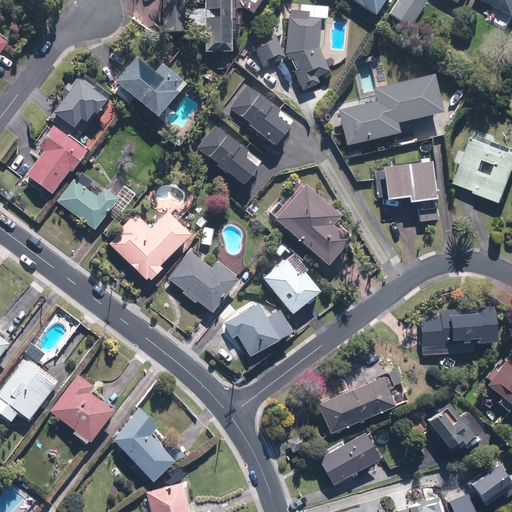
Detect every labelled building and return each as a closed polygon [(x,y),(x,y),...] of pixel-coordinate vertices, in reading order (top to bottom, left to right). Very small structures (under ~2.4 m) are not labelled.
[(200,0),(200,12),(180,11),(180,7),(173,6),(173,0),(165,0),(165,7),(160,6),(159,35),(180,35),(180,28),(200,29),(199,54),(226,55),(227,26),(232,26),(232,0),(200,0)] [(381,0),(342,0),(369,18),(381,0)] [(426,1),(424,0),(395,0),(387,15),(410,29),(426,1)] [(511,0),(480,0),(511,17),(511,0)] [(284,20),(283,54),(285,61),(289,60),(294,71),(291,72),(299,92),(316,85),(314,79),(326,74),(315,55),(316,21),(284,20)] [(283,58),(272,35),(250,46),(261,69),(283,58)] [(152,120),(154,117),(163,125),(173,114),(163,106),(181,87),(157,66),(149,75),(131,60),(110,84),(152,120)] [(48,114),(69,131),(76,122),(80,126),(88,115),(90,117),(108,95),(81,73),(48,114)] [(341,147),(395,135),(393,126),(438,116),(430,78),(369,91),(372,102),(334,110),(341,147)] [(462,89),(455,85),(445,103),(451,107),(462,89)] [(237,118),(235,120),(270,148),(290,122),(245,86),(226,109),(237,118)] [(114,115),(105,106),(95,118),(104,126),(114,115)] [(203,161),(238,188),(256,165),(243,154),(245,152),(236,144),(235,146),(223,137),(225,136),(213,126),(194,150),(205,158),(203,161)] [(48,128),(29,153),(36,158),(21,178),(47,197),(65,173),(66,174),(82,153),(48,128)] [(475,130),(471,140),(466,153),(460,151),(455,163),(461,165),(453,185),(474,193),(474,195),(500,205),(511,174),(511,152),(511,149),(493,142),(495,137),(475,130)] [(414,161),(415,166),(372,171),(375,199),(381,198),(382,203),(403,200),(404,206),(415,205),(417,222),(433,220),(436,220),(433,190),(430,190),(427,165),(424,165),(423,160),(414,161)] [(114,202),(99,190),(94,196),(89,192),(87,194),(70,181),(54,202),(91,231),(114,202)] [(305,185),(302,188),(299,186),(294,182),(267,213),(272,217),(268,221),(322,268),(348,238),(334,226),(338,221),(309,195),(312,192),(305,185)] [(114,237),(105,246),(142,282),(144,280),(147,282),(158,270),(155,268),(186,236),(162,213),(146,229),(132,215),(113,235),(114,237)] [(210,247),(211,228),(199,227),(198,246),(210,247)] [(286,244),(280,250),(289,259),(296,253),(286,244)] [(165,278),(181,291),(178,294),(192,305),(194,302),(208,314),(235,283),(231,280),(234,276),(216,261),(213,265),(212,263),(208,268),(203,264),(204,263),(200,260),(204,254),(193,245),(165,278)] [(316,293),(300,273),(297,276),(284,260),(258,280),(287,316),(316,293)] [(221,323),(229,339),(234,337),(245,358),(288,334),(275,310),(263,317),(256,304),(221,323)] [(417,316),(418,354),(472,352),(472,343),(492,342),(491,307),(477,308),(477,314),(456,315),(456,310),(436,311),(436,315),(417,316)] [(0,351),(2,349),(6,351),(13,342),(9,339),(0,332),(0,351)] [(30,344),(23,352),(35,363),(42,354),(30,344)] [(368,352),(338,365),(348,388),(312,404),(325,433),(403,398),(390,370),(385,372),(378,355),(368,352)] [(511,357),(507,354),(481,386),(496,398),(492,402),(504,412),(507,407),(511,411),(511,357)] [(0,388),(0,416),(8,423),(15,414),(25,422),(55,383),(23,358),(0,388)] [(82,445),(84,443),(86,444),(110,414),(85,393),(89,388),(75,377),(46,412),(71,432),(69,434),(82,445)] [(416,414),(441,448),(446,445),(451,453),(471,438),(469,436),(478,430),(463,411),(455,417),(440,396),(416,414)] [(147,483),(169,464),(146,437),(153,427),(136,408),(109,440),(147,483)] [(283,442),(289,453),(306,444),(300,433),(283,442)] [(318,453),(320,456),(314,460),(329,485),(375,458),(360,433),(341,443),(340,440),(318,453)] [(511,481),(511,480),(506,474),(502,477),(498,472),(502,469),(495,460),(464,485),(480,505),(496,492),(501,498),(511,489),(511,481)] [(184,511),(177,483),(143,492),(147,511),(184,511)]
